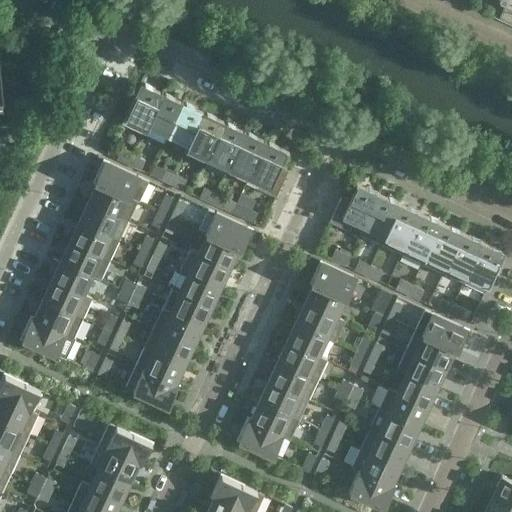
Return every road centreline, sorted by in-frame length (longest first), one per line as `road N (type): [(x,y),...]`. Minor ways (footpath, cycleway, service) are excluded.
road 1 (residential): [(161,511),(339,130)]
road 2 (residential): [(0,281),(112,39)]
road 3 (residential): [(339,130),(140,39),(112,39)]
road 4 (residential): [(430,511),(511,336)]
road 5 (residential): [(511,210),(339,130)]
